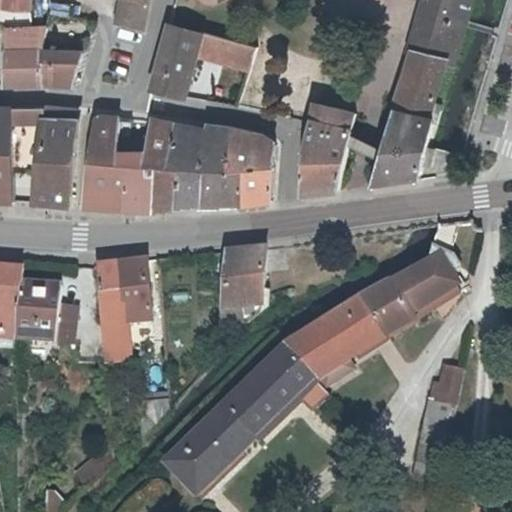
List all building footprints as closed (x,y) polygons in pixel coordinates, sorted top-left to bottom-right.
[(0,0),(0,48),(10,49),(7,87),(45,85),(44,65),(44,52),(84,52),(92,24),(46,20),(46,25),(45,30),(31,30),(31,29),(32,4),(12,2),(11,0),(0,0)] [(46,25),(46,20),(47,17),(49,0),(11,0),(12,2),(32,4),(31,29),(31,30),(45,30),(46,25)] [(120,0),(115,25),(142,30),(148,0),(120,0)] [(427,10),(420,8),(410,44),(412,45),(383,145),(381,156),(373,182),(418,176),(422,163),(427,164),(427,162),(430,153),(431,147),(432,145),(427,144),(434,119),(439,120),(444,100),(436,98),(447,53),(456,56),(458,47),(471,0),(430,0),(428,8),(427,10)] [(422,0),(420,8),(427,10),(428,8),(430,0),(422,0)] [(168,23),(246,41),(249,25),(175,7),(171,6),(168,23)] [(250,42),(246,41),(168,23),(166,29),(155,88),(184,93),(193,52),(246,64),(250,42)] [(44,65),(45,85),(74,87),(84,52),(44,52),(44,65)] [(345,171),(358,109),(317,100),(312,116),(305,144),(302,190),(342,185),(345,171)] [(0,197),(17,198),(18,169),(40,170),(39,199),(72,202),(79,112),(66,110),(41,110),(32,110),(9,109),(0,109),(0,197)] [(88,203),(155,204),(157,173),(146,172),(148,152),(148,151),(120,151),(121,117),(103,116),(98,117),(90,170),(88,203)] [(157,173),(155,204),(177,202),(180,166),(172,166),(175,123),(157,120),(151,119),(148,151),(148,152),(146,172),(157,173)] [(205,122),(205,126),(199,200),(199,201),(242,198),(245,165),(230,164),(233,124),(210,123),(205,122)] [(199,200),(205,126),(175,123),(172,166),(180,166),(177,202),(199,200)] [(245,165),(242,198),(271,194),(273,165),(275,138),(265,131),(233,124),(230,164),(245,165)] [(427,162),(427,164),(430,165),(435,146),(432,145),(431,147),(430,153),(427,162)] [(359,295),(389,333),(409,318),(406,314),(453,281),(447,270),(453,265),(444,254),(456,221),(436,224),(425,252),(420,266),(359,295)] [(224,249),(218,306),(261,303),(267,244),(224,249)] [(117,260),(126,322),(150,319),(145,257),(117,260)] [(126,322),(117,260),(97,262),(108,360),(118,359),(114,323),(126,322)] [(23,282),(23,267),(0,264),(0,329),(23,329),(23,282)] [(23,282),(23,329),(23,355),(56,355),(56,352),(59,301),(59,283),(23,282)] [(389,333),(359,295),(350,299),(333,306),(278,347),(294,361),(318,381),(322,378),(353,357),(389,333)] [(59,301),(56,352),(73,354),(77,303),(59,301)] [(318,381),(294,361),(278,347),(239,384),(220,407),(220,408),(259,441),(297,403),(318,381)] [(353,357),(322,378),(330,390),(361,369),(353,357)] [(457,389),(461,372),(444,368),(439,386),(457,389)] [(334,394),(318,381),(297,403),(312,417),(334,394)] [(457,389),(439,386),(434,385),(431,384),(430,390),(429,398),(427,397),(423,413),(452,419),(457,389)] [(138,400),(140,409),(143,433),(169,405),(168,397),(138,400)] [(220,408),(220,407),(171,468),(207,494),(259,441),(220,408)] [(448,434),(452,419),(423,413),(421,429),(448,434)] [(418,446),(445,452),(448,434),(421,429),(418,446)] [(415,462),(442,467),(445,452),(418,446),(415,462)] [(86,486),(118,459),(107,447),(76,474),(86,486)] [(412,481),(438,486),(442,467),(415,462),(412,481)]
